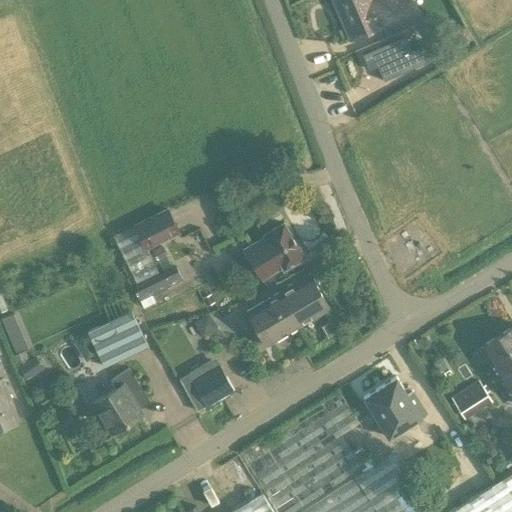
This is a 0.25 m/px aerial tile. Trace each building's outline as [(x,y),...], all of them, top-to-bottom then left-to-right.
[(332,0),(349,39),(382,25),(381,23),(412,10),(407,0),(332,0)] [(468,42),(459,28),(433,46),(441,59),(468,42)] [(411,50),(404,35),(362,53),(368,69),(377,65),(383,80),(433,58),(426,43),(411,50)] [(135,227),(146,250),(180,234),(169,210),(135,227)] [(264,237),(243,249),(260,278),(281,265),(283,268),(303,256),(283,222),(262,234),(264,237)] [(308,274),(277,292),(297,326),(328,308),(308,274)] [(265,345),(297,326),(277,292),(245,311),(265,345)] [(130,309),(86,330),(103,365),(147,344),(130,309)] [(511,326),(479,347),(511,397),(511,396),(511,326)] [(196,410),(233,390),(219,365),(214,368),(210,360),(178,378),(196,410)] [(139,386),(127,367),(109,379),(115,388),(87,405),(97,420),(100,418),(110,432),(141,413),(128,393),(139,386)] [(396,376),(364,396),(388,436),(426,412),(412,391),(407,394),(396,376)] [(1,380),(0,380),(0,427),(17,420),(1,380)] [(491,401),(478,381),(451,398),(465,417),(491,401)] [(300,438),(265,460),(278,482),(291,474),(303,493),(325,479),(300,438)] [(511,511),(511,471),(449,511),(275,511),(264,492),(231,511),(511,511)] [(437,511),(461,497),(446,473),(402,502),(409,511),(437,511)]
